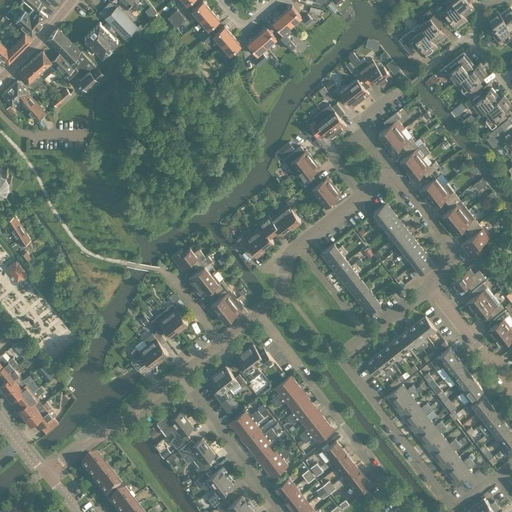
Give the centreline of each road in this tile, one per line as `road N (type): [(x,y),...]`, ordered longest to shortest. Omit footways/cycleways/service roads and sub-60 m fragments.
road 1 (residential): [(414,511),(262,310)]
road 2 (residential): [(286,511),(180,374)]
road 3 (residential): [(49,471),(180,374)]
road 4 (residential): [(262,310),(282,286),(290,250),(364,191)]
road 5 (residential): [(433,278),(461,256),(393,170)]
road 6 (residential): [(511,379),(433,278)]
